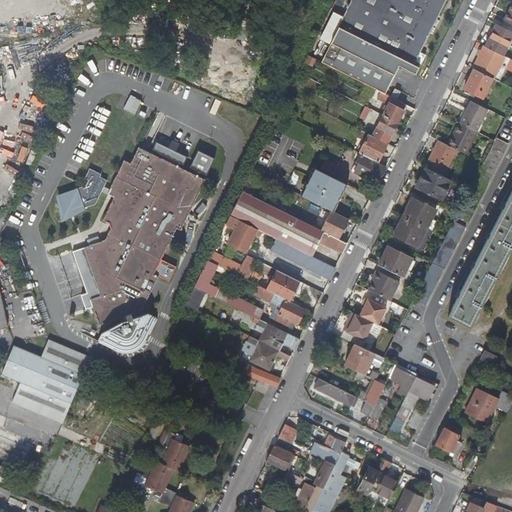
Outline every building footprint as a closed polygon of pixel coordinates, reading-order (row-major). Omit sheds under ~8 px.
[(351,0),(338,28),(414,65),(446,0),(351,0)] [(511,4),(511,5),(503,22),(511,26),(509,29),(511,30),(511,4)] [(508,31),(509,29),(511,26),(503,22),(501,27),(508,31)] [(492,33),(485,47),(502,56),(511,35),(511,32),(508,31),(501,27),(497,25),(494,33),(492,33)] [(414,65),(338,28),(322,60),(386,91),(399,65),(411,71),(414,65)] [(493,79),(497,70),(504,57),(502,56),(485,47),(482,53),(480,58),(474,69),(492,79),(493,79)] [(482,99),(492,79),(474,69),(473,69),(463,89),(471,93),(469,96),(474,98),(476,96),(482,99)] [(497,70),(493,79),(498,81),(502,73),(497,70)] [(395,90),(391,98),(396,101),(400,93),(395,90)] [(383,116),(398,123),(406,106),(396,101),(391,98),(380,92),(377,100),(388,106),(387,107),(386,110),(383,116)] [(368,102),(365,107),(371,110),(373,111),(376,106),(368,102)] [(487,110),(471,102),(460,124),(476,132),(487,110)] [(365,120),(371,110),(365,107),(363,106),(358,117),(365,120)] [(383,116),(381,121),(373,137),(387,144),(398,123),(383,116)] [(459,124),(448,146),(456,150),(459,151),(466,155),(477,133),(476,132),(460,124),(459,124)] [(495,140),(480,133),(479,134),(495,142),(495,140)] [(378,162),(387,144),(373,137),(369,135),(360,153),(360,154),(378,162)] [(496,139),(495,142),(507,148),(508,145),(496,139)] [(442,176),(456,150),(448,146),(438,141),(425,168),(427,169),(442,176)] [(468,223),(507,148),(495,142),(484,164),(456,217),(468,223)] [(149,156),(181,171),(187,158),(155,143),(149,156)] [(97,325),(121,318),(123,323),(120,324),(100,334),(95,341),(108,348),(112,350),(115,352),(117,352),(120,353),(123,353),(126,353),(129,352),(132,351),(135,350),(138,347),(141,344),(143,341),(145,342),(147,337),(146,336),(156,320),(147,316),(132,320),(131,315),(141,312),(157,278),(153,277),(153,276),(169,283),(176,269),(161,262),(168,247),(168,246),(176,230),(180,232),(204,182),(198,179),(192,176),(181,171),(149,156),(137,150),(129,165),(122,163),(106,196),(107,197),(113,200),(110,205),(102,222),(108,225),(111,232),(108,239),(76,250),(86,285),(90,299),(97,325)] [(445,178),(459,151),(456,150),(442,176),(445,178)] [(193,172),(192,176),(198,179),(200,175),(205,178),(214,161),(197,152),(188,170),(193,172)] [(355,172),(377,184),(386,167),(378,162),(360,154),(356,163),(359,164),(355,172)] [(315,169),(302,196),(331,210),(332,211),(345,184),(315,169)] [(441,200),(450,181),(445,178),(442,176),(427,169),(420,183),(421,184),(420,188),(418,187),(417,188),(441,200)] [(260,176),(251,172),(248,178),(257,183),(260,176)] [(100,196),(103,189),(96,185),(97,183),(86,177),(81,187),(85,189),(82,194),(54,204),(61,223),(80,217),(91,213),(98,199),(100,196)] [(253,189),(245,185),(242,191),(250,195),(253,189)] [(470,328),(511,245),(511,190),(447,316),(470,328)] [(311,256),(312,253),(319,241),(343,253),(347,244),(339,240),(321,231),(250,195),(242,191),(230,215),(234,218),(239,220),(257,229),(276,238),(311,256)] [(106,198),(100,196),(98,199),(110,205),(113,200),(107,197),(106,198)] [(426,229),(432,219),(435,211),(412,199),(403,218),(426,229)] [(61,223),(54,204),(53,204),(58,229),(80,219),(80,217),(61,223)] [(331,210),(321,231),(339,240),(349,219),(332,211),(331,210)] [(223,240),(234,218),(230,215),(226,223),(218,238),(223,240)] [(421,239),(426,229),(403,218),(394,236),(417,248),(421,239)] [(437,221),(432,219),(426,229),(432,232),(437,221)] [(246,252),(257,229),(239,220),(228,243),(246,252)] [(453,222),(415,298),(426,304),(465,228),(453,222)] [(426,229),(421,239),(427,242),(432,232),(426,229)] [(270,250),(329,279),(335,268),(325,263),(311,256),(276,238),(270,250)] [(405,271),(411,260),(388,248),(379,266),(408,281),(411,274),(409,273),(405,271)] [(312,253),(311,256),(325,263),(326,260),(312,253)] [(257,260),(247,255),(240,268),(237,275),(247,280),(257,260)] [(220,258),(216,265),(223,268),(237,275),(240,268),(220,258)] [(415,262),(411,260),(405,271),(409,273),(415,262)] [(221,271),(223,268),(216,265),(207,261),(194,288),(201,291),(253,317),(258,319),(261,313),(253,309),(253,306),(209,284),(216,269),(221,271)] [(300,281),(278,270),(267,290),(277,295),(286,299),(290,301),(293,294),(300,281)] [(372,283),(368,291),(390,302),(399,283),(375,271),(371,279),(373,280),(372,283)] [(0,330),(10,328),(0,281),(0,330)] [(298,297),(304,284),(300,281),(293,294),(298,297)] [(404,289),(415,295),(419,288),(420,287),(408,281),(404,289)] [(90,299),(86,285),(78,287),(82,301),(90,299)] [(274,301),(277,295),(267,290),(259,286),(256,292),(274,301)] [(201,291),(194,288),(186,304),(193,308),(196,303),(201,291)] [(298,324),(305,309),(302,308),(290,301),(286,299),(278,314),(274,312),(271,318),(279,322),(279,321),(289,326),(292,321),(298,324)] [(364,307),(359,317),(372,323),(377,326),(385,309),(364,299),(361,305),(364,307)] [(14,326),(19,325),(14,301),(9,302),(14,326)] [(363,341),(372,323),(359,317),(352,313),(342,331),(363,341)] [(255,327),(258,320),(258,319),(253,317),(249,324),(255,327)] [(257,345),(249,360),(269,370),(283,344),(285,339),(292,342),(297,345),(299,340),(261,321),(258,325),(265,328),(262,333),(257,331),(257,332),(262,334),(257,345)] [(285,339),(283,344),(290,347),(292,342),(285,339)] [(44,359),(17,347),(4,377),(22,385),(14,405),(64,427),(93,360),(51,342),(44,359)] [(250,342),(243,357),(249,360),(257,345),(250,342)] [(364,375),(374,354),(354,344),(344,365),(357,372),(364,375)] [(491,365),(495,356),(484,351),(480,359),(491,365)] [(291,357),(282,353),(277,362),(286,366),(291,357)] [(417,374),(395,364),(388,378),(401,384),(397,393),(406,397),(417,374)] [(231,365),(230,369),(276,387),(280,379),(257,370),(246,365),(244,370),(231,365)] [(354,378),(361,381),(364,375),(357,372),(354,378)] [(435,387),(427,383),(428,380),(417,374),(406,397),(396,418),(403,421),(405,422),(415,403),(414,402),(410,400),(412,396),(416,398),(417,395),(428,401),(435,387)] [(350,405),(354,397),(319,379),(315,388),(336,398),(339,400),(350,405)] [(368,395),(375,381),(372,379),(365,394),(368,395)] [(361,392),(358,398),(365,402),(375,407),(378,399),(385,385),(375,381),(368,395),(365,394),(361,392)] [(511,385),(506,383),(503,390),(511,393),(511,385)] [(466,414),(487,423),(495,406),(508,411),(511,403),(511,395),(501,391),(498,398),(477,389),(466,414)] [(385,403),(378,399),(375,407),(370,417),(377,420),(385,403)] [(415,418),(421,421),(429,404),(424,401),(415,418)] [(360,412),(370,417),(375,407),(365,402),(360,412)] [(396,418),(390,430),(396,433),(403,421),(396,418)] [(421,421),(415,418),(412,424),(418,427),(421,421)] [(453,424),(448,421),(435,444),(455,454),(461,443),(457,441),(459,436),(449,431),(453,424)] [(298,433),(284,426),(278,438),(292,444),(298,433)] [(174,440),(176,435),(169,432),(163,446),(169,449),(162,464),(156,462),(144,486),(161,494),(157,502),(169,507),(167,511),(190,511),(194,503),(179,496),(179,495),(165,489),(174,470),(179,472),(190,447),(174,440)] [(315,444),(311,453),(323,459),(335,465),(341,452),(346,443),(337,438),(331,451),(315,444)] [(292,454),(274,446),(266,462),(280,468),(285,471),(292,454)] [(321,511),(349,455),(341,452),(335,465),(326,483),(324,489),(314,510),(313,511),(312,511),(321,511)] [(295,456),(292,454),(285,471),(288,472),(295,456)] [(323,465),(314,484),(324,489),(326,483),(335,465),(323,459),(321,464),(323,465)] [(280,468),(266,462),(262,471),(276,478),(280,468)] [(386,473),(390,465),(384,462),(380,470),(379,472),(381,474),(384,475),(386,472),(386,473)] [(369,468),(364,477),(363,480),(358,489),(368,494),(371,489),(375,480),(379,472),(369,468)] [(381,474),(379,472),(375,480),(371,489),(381,494),(385,487),(377,483),(381,474)] [(302,484),(304,480),(300,478),(290,473),(288,477),(300,482),(299,483),(302,484)] [(384,475),(381,474),(377,483),(385,487),(381,494),(391,499),(398,483),(384,475)] [(306,483),(302,491),(300,497),(296,505),(306,509),(316,488),(306,483)] [(406,489),(395,511),(397,511),(416,511),(423,497),(406,489)] [(471,502),(467,510),(470,511),(469,511),(481,511),(484,508),(471,502)]
